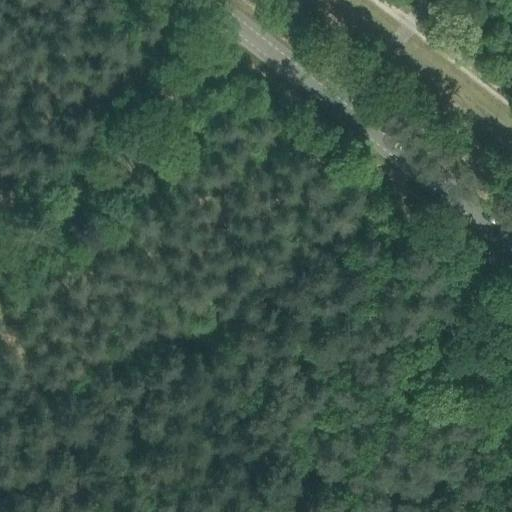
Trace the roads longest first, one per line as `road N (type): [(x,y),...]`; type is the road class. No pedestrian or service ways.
road 1 (tertiary): [(207,0),(511,241)]
road 2 (track): [(248,31),(145,150),(37,239),(0,258)]
